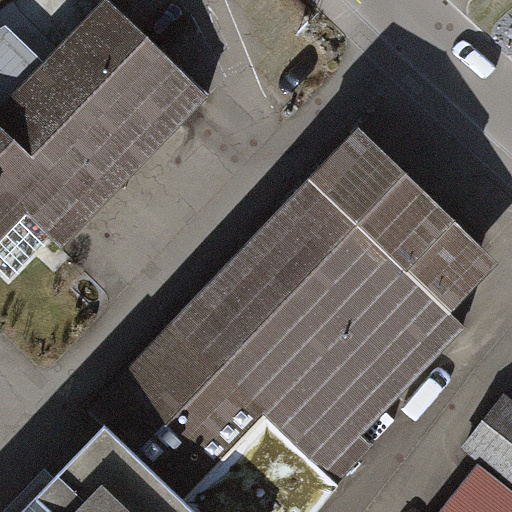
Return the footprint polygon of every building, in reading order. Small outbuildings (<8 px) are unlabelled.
[(206,106),(100,9),(0,118),(0,281),(10,291),(55,242),(69,255),(206,106)] [(98,435),(179,511),(185,511),(451,230),(351,137),(83,422),(98,435)] [(451,230),(185,511),(340,511),(387,462),(369,445),(476,331),(462,318),(501,276),(451,230)] [(511,511),(511,408),(504,403),(461,458),(478,471),(445,511),(511,511)] [(179,511),(98,435),(23,511),(179,511)]
